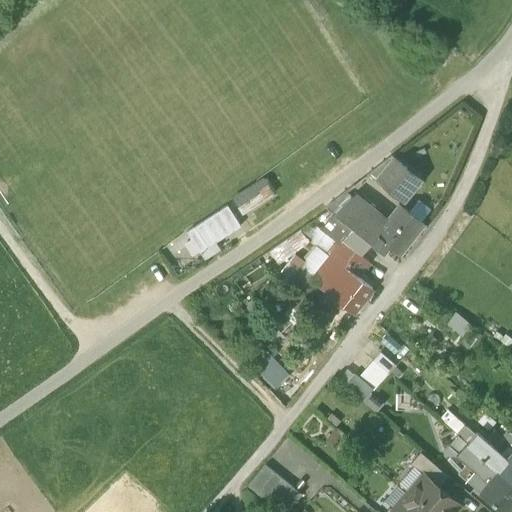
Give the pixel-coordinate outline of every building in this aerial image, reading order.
[(369,174),(404,203),(418,186),(403,173),(407,169),(392,156),(369,174)] [(421,181),(407,169),(403,173),(418,186),(421,181)] [(362,175),(351,190),(384,213),(389,207),(381,201),(387,192),(362,175)] [(261,178),(231,198),(243,216),(276,193),(267,179),(261,178)] [(325,209),(334,215),(351,198),(345,193),(325,209)] [(334,215),(352,230),(371,244),(377,249),(384,254),(390,247),(376,236),(377,236),(359,221),(368,211),(351,198),(334,215)] [(226,205),(186,233),(200,254),(240,225),(226,205)] [(385,225),(377,236),(376,236),(390,247),(399,254),(423,225),(400,207),(385,225)] [(377,236),(385,225),(368,211),(359,221),(377,236)] [(337,240),(341,244),(343,242),(352,230),(334,215),(320,229),(321,229),(322,229),(337,240)] [(361,256),(371,244),(352,230),(343,242),(361,256)] [(368,261),(361,256),(343,242),(341,244),(337,240),(325,255),(330,259),(313,282),(320,288),(341,305),(352,314),(372,289),(356,277),(368,261)] [(334,315),(341,305),(320,288),(312,297),(334,315)] [(372,362),(388,375),(395,366),(380,353),(372,362)] [(358,378),(373,391),(387,375),(372,362),(358,378)] [(341,385),(363,404),(373,391),(358,378),(352,373),(341,385)] [(466,427),(457,436),(466,444),(475,435),(466,427)] [(475,435),(466,444),(511,483),(511,451),(506,459),(476,433),(475,435)] [(457,455),(466,444),(457,436),(448,447),(457,455)] [(503,511),(507,511),(511,507),(511,483),(466,444),(457,455),(456,455),(466,464),(474,471),(467,480),(479,491),(503,511)] [(424,475),(438,488),(447,477),(420,453),(411,464),(423,475),(424,475)] [(458,473),(467,480),(474,471),(466,464),(458,473)] [(247,488),(256,495),(274,473),(265,466),(247,488)] [(283,481),(274,473),(256,495),(266,502),(283,481)] [(423,475),(408,493),(429,511),(455,511),(460,506),(438,488),(424,475),(423,475)] [(293,488),(283,481),(266,502),(275,510),(293,488)] [(302,496),(293,488),(275,510),(277,511),(288,511),(299,499),(302,496)] [(429,511),(408,493),(392,511),(429,511)]
